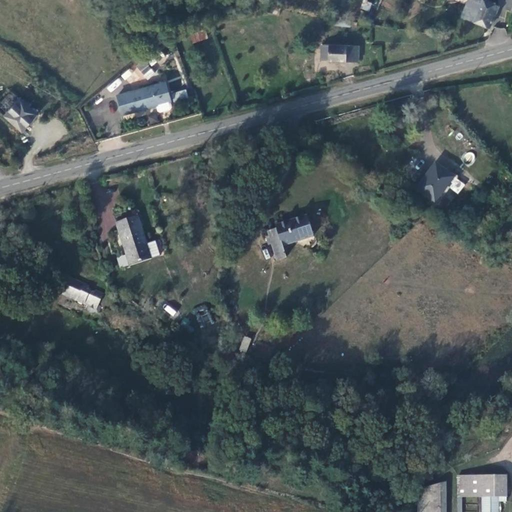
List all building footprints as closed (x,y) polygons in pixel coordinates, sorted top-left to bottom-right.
[(367,0),(363,0),(360,8),(368,11),(372,2),(367,0)] [(467,0),(461,15),(488,28),(497,7),(485,2),(485,0),(467,0)] [(205,29),(189,35),(192,43),(208,38),(205,29)] [(359,50),(323,47),(322,61),(357,64),(359,50)] [(148,80),(155,72),(143,60),(136,67),(148,80)] [(164,84),(119,98),(124,115),(170,102),(164,84)] [(186,90),(174,94),(176,102),(188,99),(186,90)] [(23,131),(37,113),(20,99),(6,116),(23,131)] [(454,177),(436,163),(417,187),(435,201),(454,177)] [(317,232),(312,210),(280,221),(281,225),(271,227),(280,257),(291,253),(288,241),(317,232)] [(137,217),(116,223),(128,266),(149,260),(137,217)] [(75,300),(82,304),(88,291),(88,285),(70,276),(68,280),(67,280),(65,281),(64,282),(64,283),(64,284),(65,285),(63,291),(75,297),(75,300)] [(168,304),(163,309),(172,317),(177,312),(168,304)] [(201,328),(213,322),(206,307),(194,312),(201,328)] [(239,350),(246,353),(251,338),(243,335),(239,350)] [(457,511),(462,511),(463,499),(483,499),(483,511),(498,511),(498,498),(506,497),(505,477),(457,477),(457,511)] [(431,487),(418,487),(417,511),(444,511),(444,484),(431,487)]
